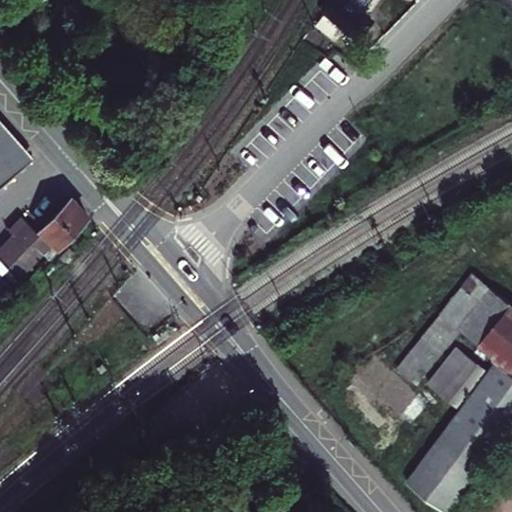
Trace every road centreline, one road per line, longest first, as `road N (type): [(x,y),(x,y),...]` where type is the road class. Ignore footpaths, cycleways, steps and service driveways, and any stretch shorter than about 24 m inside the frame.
road 1 (residential): [(218,227),(445,0)]
road 2 (residential): [(80,172),(130,243),(271,388)]
road 3 (residential): [(271,388),(380,511)]
